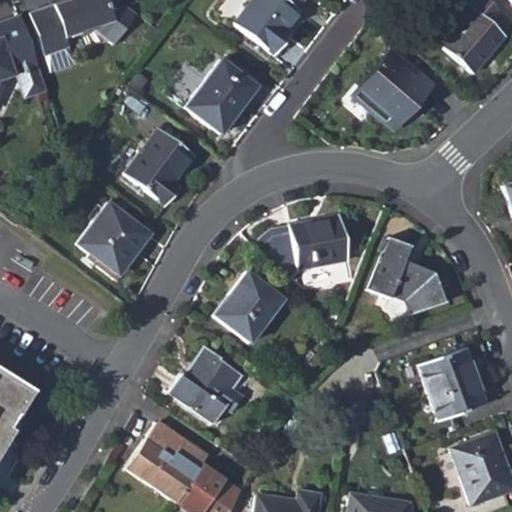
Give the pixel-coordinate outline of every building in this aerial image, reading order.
[(135,14),(115,0),(71,0),(29,14),(44,58),(70,49),(66,38),(91,30),(110,46),(135,14)] [(296,13),(277,0),(249,0),(230,27),(271,56),(286,36),(282,32),(296,13)] [(488,25),(498,12),(486,0),(466,0),(464,4),(471,10),(438,49),(469,75),(502,37),(488,25)] [(34,66),(17,16),(0,21),(0,77),(13,74),(34,66)] [(428,86),(388,51),(356,89),(367,98),(363,109),(382,126),(394,124),(428,86)] [(252,89),(218,62),(181,109),(216,135),(252,89)] [(34,66),(13,74),(21,97),(42,90),(34,66)] [(188,156),(155,130),(120,176),(161,206),(174,189),(168,184),(188,156)] [(511,182),(500,187),(511,221),(511,182)] [(146,235),(104,205),(74,245),(113,274),(131,251),(133,252),(146,235)] [(285,227),(293,271),(344,261),(336,217),(285,227)] [(385,240),(364,292),(383,300),(386,295),(400,301),(406,316),(440,304),(429,275),(405,264),(410,251),(385,240)] [(228,300),(212,321),(246,345),(278,300),(242,273),(224,297),(228,300)] [(175,377),(163,394),(208,426),(219,411),(225,416),(237,399),(225,390),(235,376),(215,362),(217,360),(201,349),(180,380),(175,377)] [(463,350),(416,366),(436,422),(483,405),(463,350)] [(0,429),(9,415),(5,412),(19,389),(0,377),(0,429)] [(121,469),(183,511),(225,511),(237,493),(198,465),(203,458),(153,423),(121,469)] [(511,481),(494,432),(448,449),(469,506),(511,490),(511,481)] [(258,498),(255,511),(318,511),(321,496),(299,493),(297,503),(258,498)] [(410,511),(411,511),(409,504),(350,494),(346,511),(410,511)]
